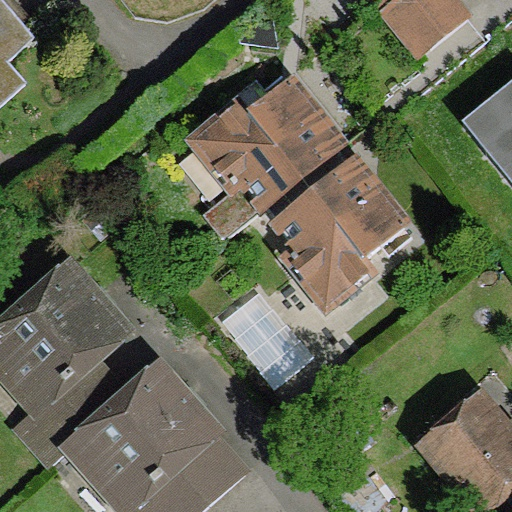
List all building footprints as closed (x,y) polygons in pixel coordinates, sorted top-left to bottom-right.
[(375,0),(386,12),(400,0),(375,0)] [(452,0),(400,0),(386,12),(423,60),(471,21),(452,0)] [(0,109),(26,86),(8,65),(35,41),(0,2),(0,109)] [(245,110),(198,147),(236,194),(246,186),(267,213),(269,211),(339,155),(344,152),(293,88),(253,120),(245,110)] [(351,170),(339,155),(269,211),(281,226),(351,170)] [(406,230),(355,166),(351,170),(281,226),(279,228),(301,255),(291,263),(329,309),(376,272),(367,261),(406,230)] [(54,402),(95,366),(128,337),(72,274),(0,336),(0,360),(44,410),(54,402)] [(128,403),(95,366),(54,402),(87,439),(128,403)] [(160,375),(128,403),(87,439),(77,449),(132,511),(134,509),(172,476),(213,440),(216,438),(160,375)] [(482,511),(511,487),(511,442),(484,409),(431,453),(480,511),(482,511)] [(366,458),(349,435),(316,460),(337,488),(355,475),(351,469),(366,458)] [(207,511),(246,477),(213,440),(172,476),(203,511),(207,511)] [(203,511),(172,476),(134,509),(137,511),(203,511)]
